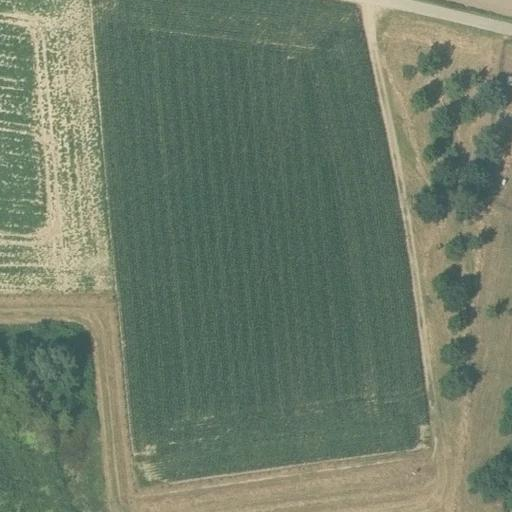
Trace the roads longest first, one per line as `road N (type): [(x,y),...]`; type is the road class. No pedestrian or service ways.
road 1 (track): [(366,0),(433,448),(137,490),(114,298),(0,299)]
road 2 (track): [(511,35),(361,0)]
